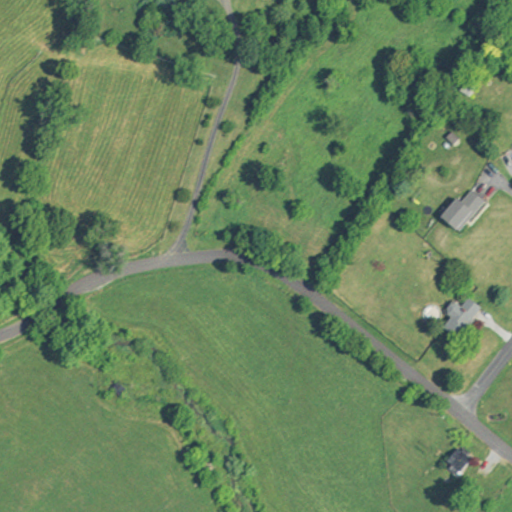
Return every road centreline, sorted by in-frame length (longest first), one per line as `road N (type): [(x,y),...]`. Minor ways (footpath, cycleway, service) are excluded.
road 1 (residential): [(511,463),(251,257),(172,258)]
road 2 (residential): [(0,330),(92,276),(172,258)]
